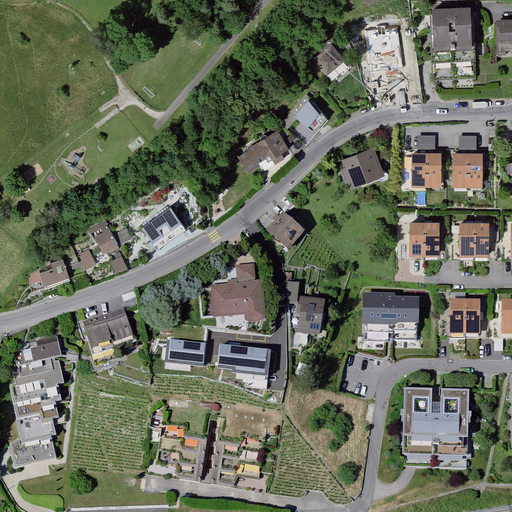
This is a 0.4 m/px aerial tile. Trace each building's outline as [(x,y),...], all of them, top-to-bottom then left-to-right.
[(472,13),(436,14),(437,81),(473,80),(472,13)] [(511,23),(499,24),(500,59),(511,59),(511,53),(511,52),(511,23)] [(397,30),(367,33),(372,71),(402,67),(397,30)] [(347,68),(333,49),(317,62),(331,80),(347,68)] [(329,121),(307,100),(285,124),(307,145),(329,121)] [(289,150),(279,135),(241,162),(251,176),(289,150)] [(436,138),(419,138),(419,152),(435,153),(436,138)] [(477,138),(461,138),(461,152),(477,152),(477,138)] [(373,151),(341,164),(353,194),(385,181),(373,151)] [(427,191),(428,157),(414,157),(413,190),(427,191)] [(442,157),(428,157),(427,191),(442,191),(442,157)] [(468,190),(468,157),(454,157),(454,190),(468,190)] [(482,157),(468,157),(468,190),(482,191),(482,157)] [(182,225),(171,209),(141,229),(153,245),(182,225)] [(294,228),(283,219),(268,236),(290,255),(305,238),(294,228)] [(119,248),(106,224),(92,231),(104,256),(119,248)] [(475,260),(476,226),(462,226),(461,260),(475,260)] [(490,226),(476,226),(475,260),(490,260),(490,226)] [(424,261),(424,227),(410,227),(410,260),(424,261)] [(439,227),(424,227),(424,261),(438,261),(439,227)] [(132,239),(128,232),(117,238),(121,245),(132,239)] [(94,264),(90,253),(79,258),(84,269),(94,264)] [(128,269),(122,259),(113,264),(118,274),(128,269)] [(63,263),(54,266),(55,271),(31,280),(35,288),(45,285),(47,290),(70,282),(63,263)] [(256,268),(238,269),(239,283),(229,283),(229,289),(212,289),(214,320),(248,318),(248,327),(264,326),(262,287),(257,287),(256,268)] [(285,270),(284,277),(292,278),(291,271),(285,270)] [(286,281),(286,301),(296,304),(299,282),(286,281)] [(419,299),(365,297),(363,340),(417,342),(419,299)] [(325,305),(302,303),(299,337),(322,339),(325,305)] [(466,339),(467,305),(453,305),(452,339),(466,339)] [(481,306),(467,305),(466,339),(481,339),(481,306)] [(511,340),(511,306),(503,306),(503,340),(511,340)] [(122,312),(84,325),(94,355),(133,342),(122,312)] [(57,339),(38,343),(39,352),(33,353),(34,360),(36,369),(61,364),(57,339)] [(206,343),(168,339),(166,362),(204,366),(206,343)] [(272,349),(220,344),(218,368),(234,369),(233,372),(269,376),(272,349)] [(66,391),(61,364),(36,369),(34,360),(13,364),(17,384),(11,385),(22,445),(13,446),(17,469),(57,462),(53,441),(56,440),(54,427),(60,426),(57,409),(61,408),(59,392),(66,391)] [(471,390),(404,389),(402,455),(470,456),(471,390)] [(212,408),(166,401),(155,474),(201,481),(212,408)] [(269,414),(223,407),(212,482),(258,490),(269,414)]
